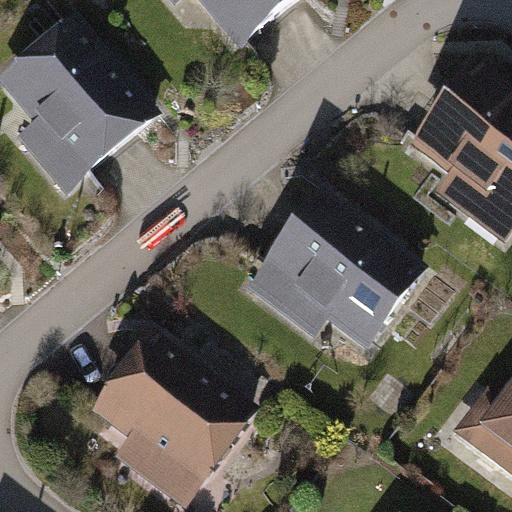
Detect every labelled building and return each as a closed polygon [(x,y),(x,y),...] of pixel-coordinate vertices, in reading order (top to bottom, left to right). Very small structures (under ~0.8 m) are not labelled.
[(142,0),(161,25),(185,8),(219,55),(295,0),(142,0)] [(69,25),(0,77),(0,102),(23,134),(4,148),(47,203),(147,128),(69,25)] [(511,230),(511,114),(461,78),(396,167),(502,244),(511,230)] [(426,285),(309,201),(246,289),(362,373),(426,285)] [(204,511),(263,431),(142,344),(66,450),(151,511),(204,511)] [(511,376),(448,464),(511,510),(511,376)]
